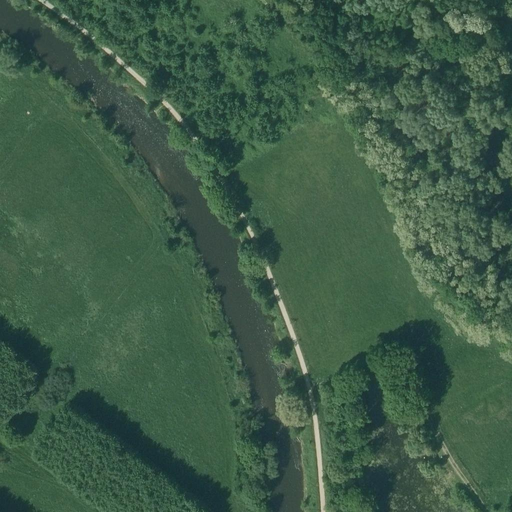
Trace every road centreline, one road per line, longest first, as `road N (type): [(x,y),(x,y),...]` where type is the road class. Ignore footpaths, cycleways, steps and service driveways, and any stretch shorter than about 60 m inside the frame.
road 1 (track): [(42,0),(166,101),(258,232),(320,399),(331,511)]
road 2 (track): [(492,511),(415,376),(414,339)]
road 3 (track): [(106,511),(0,429)]
